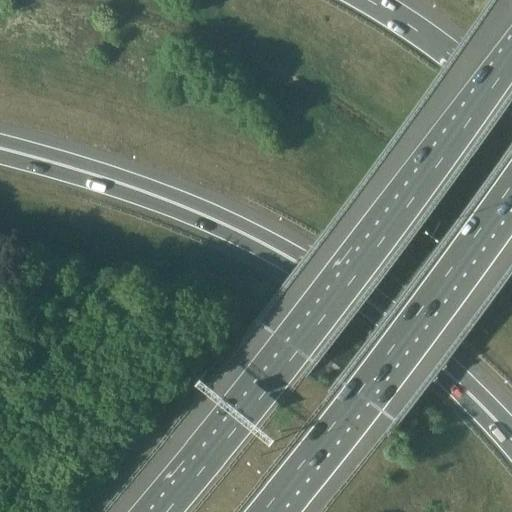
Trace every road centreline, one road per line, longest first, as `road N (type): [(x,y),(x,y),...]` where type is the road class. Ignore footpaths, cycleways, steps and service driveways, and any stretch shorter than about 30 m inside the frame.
road 1 (motorway): [(511,444),(441,370),(296,266),(228,229),(0,157)]
road 2 (motorway): [(511,423),(378,298),(293,247),(220,211),(0,140)]
road 3 (motorway): [(511,56),(277,375),(165,511)]
road 4 (motorway): [(265,511),(511,183)]
road 5 (motorway): [(511,100),(371,0)]
